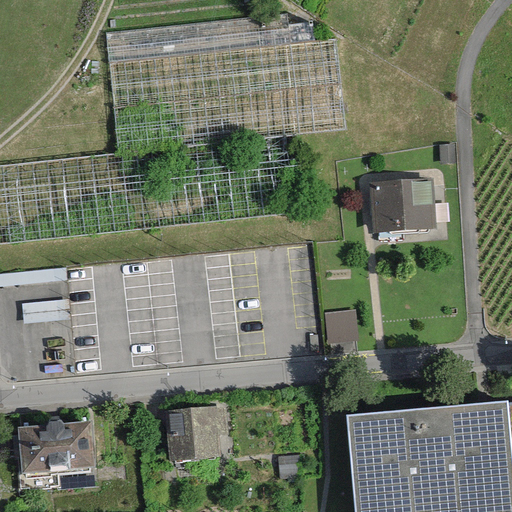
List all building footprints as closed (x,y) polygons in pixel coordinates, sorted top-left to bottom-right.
[(108,50),(289,31),(289,25),(288,15),(106,34),(108,50)] [(289,31),(108,50),(110,64),(316,43),(314,23),(289,25),(289,31)] [(119,155),(298,136),(347,130),(337,40),(316,43),(110,64),(119,155)] [(0,245),(306,213),(298,136),(119,155),(0,166),(0,245)] [(436,176),(371,179),(374,231),(438,228),(436,176)] [(326,311),(330,342),(361,338),(356,307),(326,311)] [(511,511),(511,404),(347,417),(354,511),(511,511)] [(231,408),(171,416),(178,464),(238,456),(231,408)] [(96,422),(26,426),(28,470),(99,466),(96,422)]
